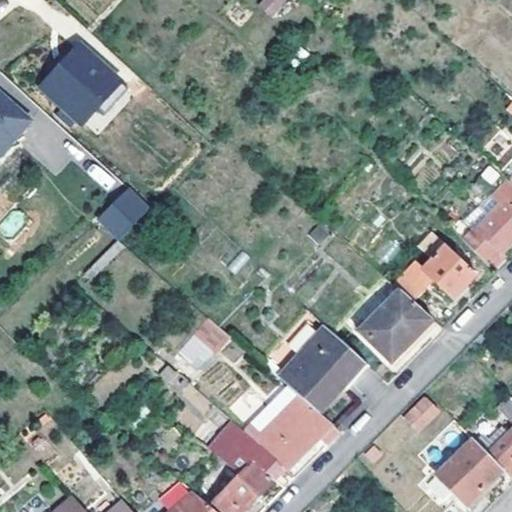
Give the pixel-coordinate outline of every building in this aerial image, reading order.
[(274,18),(286,0),(261,0),(257,6),(274,18)] [(36,86),(94,137),(135,91),(77,40),(36,86)] [(0,151),(30,118),(0,91),(0,151)] [(106,192),(115,183),(95,162),(85,171),(106,192)] [(511,244),(511,177),(493,197),(502,206),(480,230),(505,252),(511,244)] [(119,242),(150,207),(127,186),(96,220),(119,242)] [(501,256),(471,227),(486,212),(481,206),(454,233),(491,267),(501,256)] [(396,283),(399,286),(415,302),(437,279),(456,298),(478,276),(448,246),(426,268),(419,260),(396,283)] [(280,285),(293,296),(327,258),(314,249),(280,285)] [(393,363),(435,321),(415,302),(399,286),(384,277),(374,285),(390,300),(365,326),(361,321),(355,327),(393,363)] [(176,352),(199,372),(229,337),(206,317),(176,352)] [(299,395),(320,413),(365,361),(331,330),(286,383),(289,386),(299,395)] [(289,386),(245,430),(256,439),(299,395),(289,386)] [(256,439),(287,470),(334,425),(320,413),(299,395),(256,439)] [(441,411),(428,398),(406,420),(419,433),(441,411)] [(511,399),(510,398),(500,408),(511,420),(511,399)] [(355,435),(369,416),(355,405),(340,423),(355,435)] [(419,433),(406,420),(401,415),(388,428),(407,446),(419,433)] [(256,439),(245,430),(236,422),(223,434),(256,462),(277,481),(287,470),(256,439)] [(256,462),(223,434),(211,446),(242,476),(256,462)] [(508,476),(511,480),(511,434),(489,457),(504,473),(508,476)] [(504,473),(489,457),(476,443),(430,487),(445,504),(456,495),(467,508),(504,473)] [(244,511),(277,481),(256,462),(242,476),(241,476),(215,503),(224,511),(244,511)] [(504,473),(467,508),(471,511),(508,476),(504,473)] [(217,511),(193,491),(168,511),(217,511)] [(88,511),(72,494),(50,511),(88,511)] [(134,511),(123,499),(107,511),(134,511)]
